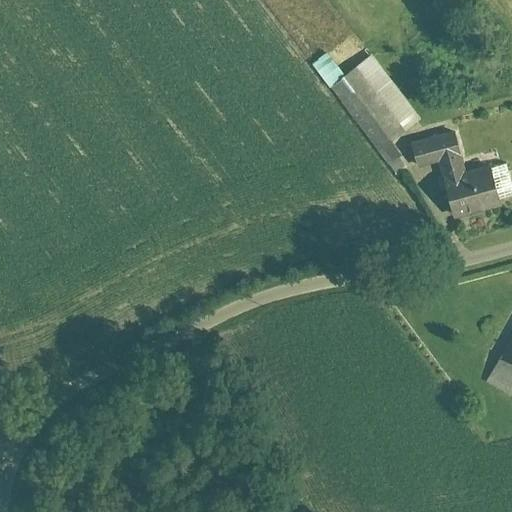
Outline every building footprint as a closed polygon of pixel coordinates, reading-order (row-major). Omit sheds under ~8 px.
[(477,12),(472,0),(440,0),(448,22),(477,12)] [(351,72),(334,49),(315,64),(332,86),(351,72)] [(426,117),(377,52),(351,72),(332,86),(390,162),(406,150),(398,139),(426,117)] [(461,127),(417,140),(424,165),(444,159),(468,151),(461,127)] [(444,159),(450,179),(474,171),(468,151),(444,159)] [(474,171),(450,179),(461,216),(509,201),(498,164),(474,171)] [(511,353),(509,352),(493,380),(511,391),(511,353)]
